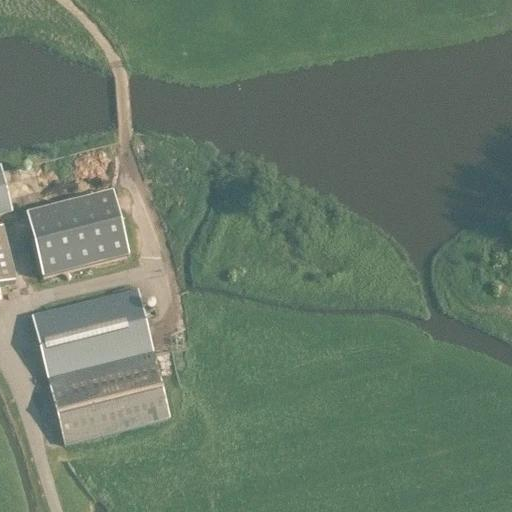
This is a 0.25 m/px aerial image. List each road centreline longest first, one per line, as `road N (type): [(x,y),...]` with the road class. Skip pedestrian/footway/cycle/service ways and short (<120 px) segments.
road 1 (unclassified): [(55,511),(15,375),(0,355)]
road 2 (track): [(64,0),(91,23),(117,67),(122,137)]
